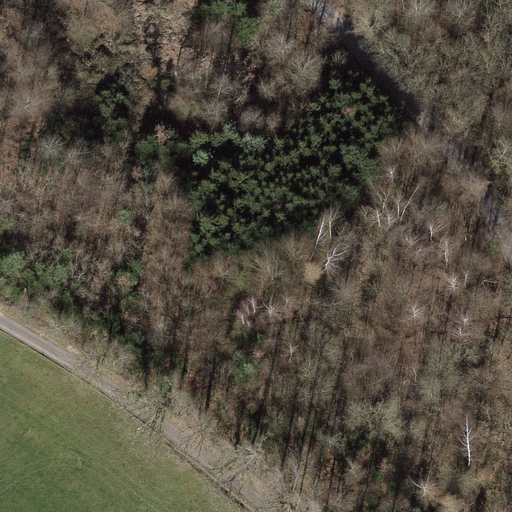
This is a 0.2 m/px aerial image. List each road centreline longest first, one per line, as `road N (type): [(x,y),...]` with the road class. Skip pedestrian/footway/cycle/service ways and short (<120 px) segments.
road 1 (track): [(0,312),(173,429),(277,511)]
road 2 (track): [(511,251),(458,157),(323,0)]
